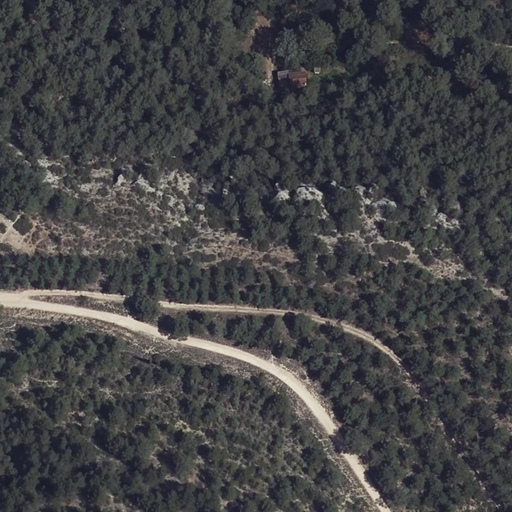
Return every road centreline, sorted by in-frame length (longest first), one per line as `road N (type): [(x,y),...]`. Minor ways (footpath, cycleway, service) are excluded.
road 1 (track): [(12,302),(61,293),(306,311),(361,331),(452,430),(501,511)]
road 2 (track): [(397,511),(319,410),(234,350),(74,311),(0,302)]
